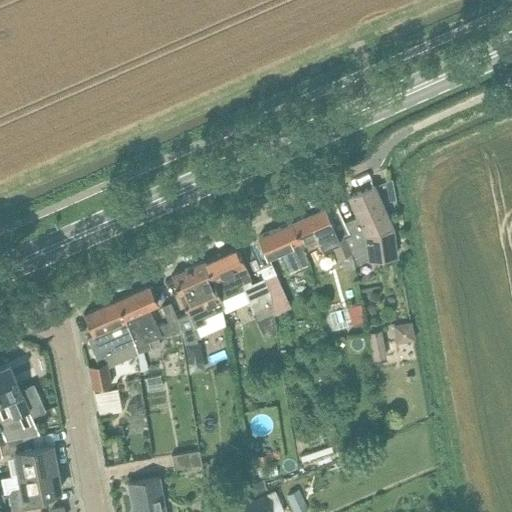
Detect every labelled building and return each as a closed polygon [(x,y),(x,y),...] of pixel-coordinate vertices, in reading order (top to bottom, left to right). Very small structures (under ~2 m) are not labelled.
[(352,216),(345,219),(350,232),(349,233),(346,234),(357,262),(368,257),(368,258),(398,255),(394,226),(374,184),(349,195),(357,213),(352,216)] [(335,201),(292,221),(305,250),(320,242),(322,246),(333,241),(343,264),(354,262),(354,257),(344,234),(348,232),(343,220),(335,201)] [(305,250),(292,221),(259,235),(267,254),(279,249),(289,271),(309,261),(304,250),(305,250)] [(205,259),(222,297),(243,288),(256,319),(273,311),(270,290),(268,286),(264,276),(252,282),(250,279),(251,278),(245,264),(245,263),(237,245),(205,259)] [(205,259),(172,274),(180,292),(182,298),(188,311),(177,316),(179,321),(181,329),(184,343),(200,340),(198,324),(207,320),(205,316),(224,307),(222,297),(205,259)] [(268,286),(280,281),(272,262),(260,267),(264,276),(268,286)] [(150,284),(117,298),(129,327),(134,341),(138,351),(140,370),(148,368),(143,350),(161,345),(158,336),(163,335),(181,329),(179,321),(171,302),(162,305),(169,319),(159,324),(158,325),(149,306),(158,302),(150,284)] [(92,386),(93,386),(112,383),(108,359),(105,360),(102,354),(134,341),(129,327),(117,298),(84,313),(93,334),(88,336),(99,361),(89,362),(92,386)] [(406,316),(409,333),(425,330),(422,313),(406,316)] [(374,357),(387,354),(381,327),(369,329),(374,357)] [(22,392),(9,362),(0,366),(0,400),(6,398),(14,415),(28,408),(31,416),(45,410),(35,386),(22,392)] [(157,369),(160,384),(177,380),(174,365),(157,369)] [(96,391),(100,413),(122,409),(118,387),(96,391)] [(360,427),(350,429),(352,441),(362,439),(360,427)] [(30,447),(27,435),(0,440),(0,446),(1,453),(15,451),(16,456),(11,457),(9,460),(12,475),(19,474),(19,473),(56,466),(51,442),(30,447)] [(266,445),(266,455),(283,456),(283,446),(266,445)] [(174,468),(202,463),(199,449),(172,454),(174,468)] [(83,454),(74,455),(75,478),(84,478),(83,454)] [(12,511),(40,506),(41,506),(38,494),(60,490),(56,466),(19,473),(19,474),(21,485),(12,486),(9,491),(10,498),(12,511)] [(134,511),(165,511),(159,476),(129,482),(134,511)] [(227,511),(279,511),(285,510),(275,489),(264,493),(226,510),(227,511)] [(295,511),(301,511),(308,509),(299,489),(287,494),(295,511)]
